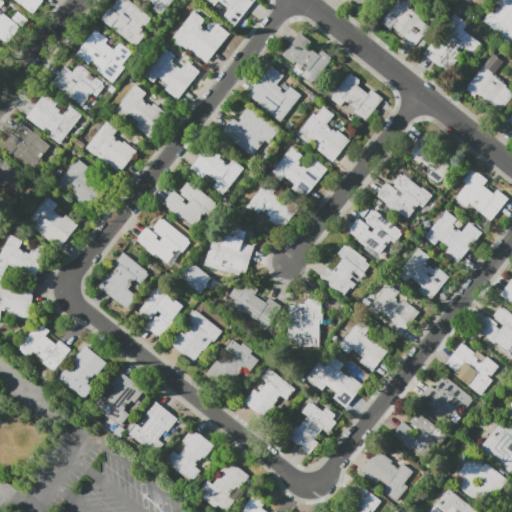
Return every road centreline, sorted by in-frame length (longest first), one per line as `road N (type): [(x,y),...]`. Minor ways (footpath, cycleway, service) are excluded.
road 1 (residential): [(301,0),(74,272),(68,288),(76,305),(298,482),(315,486),(511,243)]
road 2 (residential): [(301,0),(511,166)]
road 3 (residential): [(289,261),(420,94)]
road 4 (residential): [(0,101),(81,0)]
